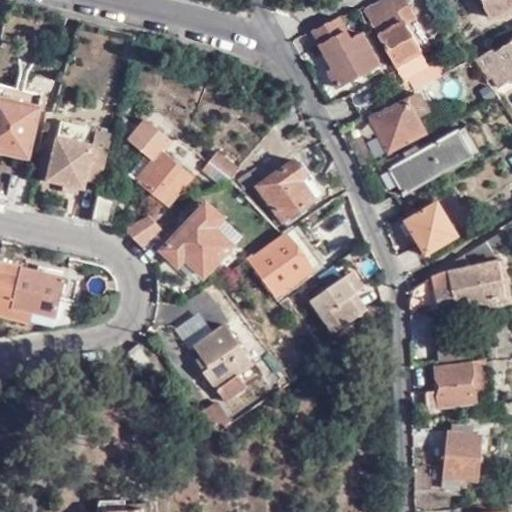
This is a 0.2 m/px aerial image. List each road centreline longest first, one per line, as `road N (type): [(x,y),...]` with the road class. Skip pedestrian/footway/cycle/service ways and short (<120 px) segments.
road 1 (residential): [(398,511),(398,291),(283,55)]
road 2 (residential): [(0,223),(125,255),(135,286),(133,314),(88,339),(0,353)]
road 3 (residential): [(81,0),(283,55)]
